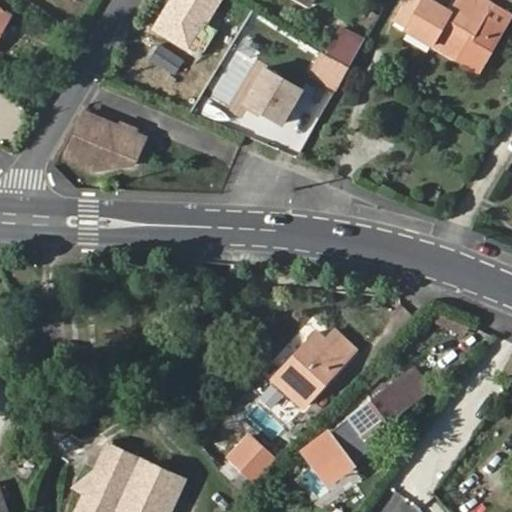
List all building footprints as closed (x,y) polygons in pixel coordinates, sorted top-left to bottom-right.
[(171,0),(155,29),(191,50),(220,0),(171,0)] [(408,28),(425,0),(404,0),(393,19),(408,28)] [(441,31),(467,47),(460,57),(480,71),(506,31),(488,19),(497,5),(487,0),(460,0),(454,10),(438,0),(425,0),(408,28),(434,44),(441,31)] [(511,14),(497,5),(488,19),(506,31),(511,20),(511,14)] [(0,6),(0,37),(14,15),(0,6)] [(342,25),(327,51),(330,54),(347,63),(361,39),(342,25)] [(441,31),(434,44),(460,57),(467,47),(441,31)] [(327,51),(324,50),(311,73),(338,88),(351,65),(347,63),(330,54),(327,51)] [(304,90),(256,61),(233,99),(282,128),(304,90)] [(88,112),(86,116),(115,128),(124,131),(144,140),(146,135),(88,112)] [(115,128),(86,116),(69,156),(100,168),(136,163),(144,140),(124,131),(115,128)] [(437,302),(428,321),(463,337),(471,318),(437,302)] [(301,404),(355,347),(335,329),(325,339),(315,330),(272,377),(301,404)] [(417,366),(396,381),(412,402),(432,386),(417,366)] [(412,402),(396,381),(333,431),(354,459),(373,445),(366,436),(412,402)] [(249,434),(217,468),(245,492),(275,459),(249,434)] [(84,495),(115,509),(121,511),(167,511),(182,480),(107,445),(92,476),(83,471),(74,490),(84,495)] [(0,481),(0,511),(6,511),(11,511),(0,481)] [(408,511),(414,504),(386,487),(370,511),(408,511)] [(76,511),(113,511),(115,509),(84,495),(76,511)]
